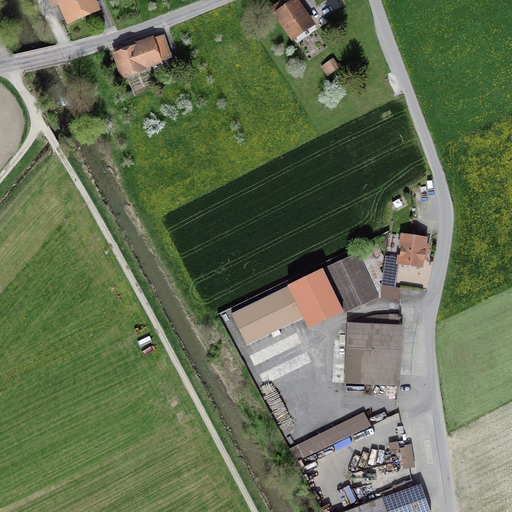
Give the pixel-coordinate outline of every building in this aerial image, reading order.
[(50,0),(52,4),(59,1),(67,20),(92,9),(88,0),(50,0)] [(285,0),(273,8),(292,36),(311,24),(294,0),(285,0)] [(117,55),(125,75),(142,68),(141,65),(169,55),(163,38),(117,55)] [(322,67),(327,75),(338,68),(332,59),(322,67)] [(420,265),(421,259),(426,260),(428,247),(423,246),(424,238),(404,235),(399,262),(420,265)] [(323,268),(345,313),(378,298),(357,252),(323,268)] [(323,269),(231,314),(247,345),(303,318),(308,328),(343,311),(323,269)] [(347,324),(345,383),(397,385),(400,326),(398,326),(398,315),(389,314),(388,326),(347,324)] [(364,412),(289,449),(297,462),(371,425),(364,412)] [(320,459),(335,453),(333,446),(318,452),(320,459)] [(413,446),(401,447),(402,470),(414,469),(413,446)] [(430,511),(421,484),(340,511),(430,511)]
